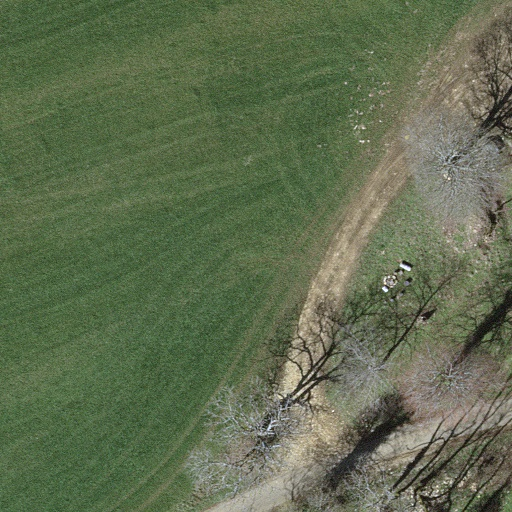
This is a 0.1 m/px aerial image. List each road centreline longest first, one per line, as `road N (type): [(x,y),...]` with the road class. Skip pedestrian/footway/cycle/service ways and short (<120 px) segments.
road 1 (track): [(241,511),(468,0)]
road 2 (unclassified): [(511,410),(265,511)]
